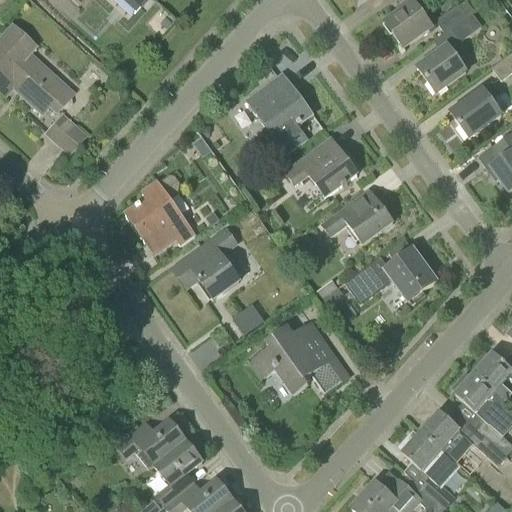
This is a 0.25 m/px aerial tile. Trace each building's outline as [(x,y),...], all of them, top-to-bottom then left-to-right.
[(71,0),(80,8),(86,0),(127,0),(140,11),(149,0),(71,0)] [(432,10),(424,0),(421,0),(413,6),(412,5),(384,26),(404,53),(433,32),(422,18),(432,10)] [(433,45),(472,17),(471,16),(467,20),(458,7),(434,25),(443,37),(433,45)] [(472,17),(433,45),(440,55),(417,72),(435,97),(465,75),(457,65),(464,59),(453,45),(457,42),(459,46),(481,30),(472,17)] [(65,92),(28,58),(33,52),(11,32),(0,43),(0,87),(3,84),(41,118),(65,92)] [(501,84),(511,75),(511,56),(492,71),(501,84)] [(469,143),(501,119),(490,105),(500,97),(491,86),(481,93),(449,117),(469,143)] [(281,100),(271,88),(247,107),(267,134),(260,139),(280,166),(309,144),(297,127),(312,116),(293,91),(281,100)] [(68,161),(86,140),(61,117),(43,138),(68,161)] [(502,164),(492,171),(500,182),(510,197),(511,195),(511,136),(492,150),(493,151),(502,164)] [(325,202),(356,179),(330,143),(285,177),(294,189),(308,179),(325,202)] [(146,205),(126,219),(143,244),(155,236),(164,249),(174,242),(180,250),(196,239),(190,231),(170,202),(178,197),(180,188),(175,180),(169,180),(142,198),(146,205)] [(362,250),(393,227),(369,194),(321,228),(331,241),(347,229),(362,250)] [(238,285),(220,258),(236,247),(226,234),(171,272),(181,286),(194,277),(212,303),(238,285)] [(436,286),(413,253),(388,271),(380,261),(344,287),(360,309),(394,285),(409,306),(436,286)] [(319,304),(337,291),(332,284),(314,297),(319,304)] [(242,338),(264,326),(253,308),(232,320),(242,338)] [(270,354),(249,368),(261,385),(275,375),(293,400),(307,390),(304,386),(311,381),(325,401),(349,383),(335,363),(325,349),(309,326),(292,339),(287,333),(266,348),(270,354)] [(472,379),(504,406),(511,397),(502,389),(511,378),(511,376),(491,358),(490,359),(484,357),(479,363),(482,368),(472,379)] [(509,410),(504,406),(472,379),(464,388),(458,385),(453,391),(456,397),(455,398),(477,418),(477,417),(483,423),(475,432),(497,452),(506,443),(491,430),(509,410)] [(452,465),(461,455),(451,446),(460,437),(438,417),(420,437),(452,465)] [(154,468),(185,444),(169,423),(146,441),(139,431),(116,449),(125,459),(139,448),(154,468)] [(506,461),(497,452),(475,432),(466,442),(498,471),(506,461)] [(459,471),(452,465),(420,437),(411,447),(407,443),(399,452),(403,455),(402,457),(429,482),(420,492),(425,497),(430,511),(445,511),(455,502),(442,490),(459,471)] [(163,508),(185,490),(179,482),(201,464),(185,444),(154,468),(169,487),(155,498),(163,508)] [(188,511),(218,511),(231,502),(216,483),(193,500),(185,490),(163,508),(166,511),(182,511),(186,509),(188,511)] [(430,511),(425,497),(420,492),(414,499),(404,489),(391,502),(375,487),(351,511),(410,511),(419,503),(426,509),(426,511),(430,511)] [(238,511),(231,502),(218,511),(238,511)]
